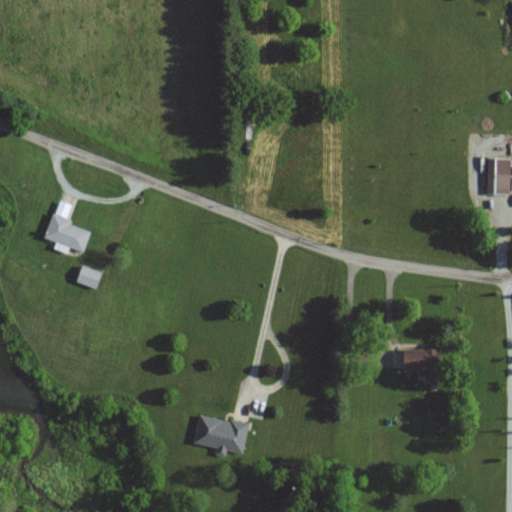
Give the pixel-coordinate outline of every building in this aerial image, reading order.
[(258,125),(258,104),(240,104),(240,125),(258,125)] [(262,127),(307,127),(307,117),(262,117),(262,127)] [(509,194),(509,174),(486,174),(486,194),(509,194)] [(83,253),(90,231),(64,223),(70,205),(56,201),(44,240),(57,244),(56,245),(83,253)] [(100,273),(81,266),(75,282),(95,289),(100,273)] [(402,349),(402,370),(421,370),(421,376),(437,376),(437,349),(402,349)] [(241,455),(247,425),(198,415),(192,446),(225,453),(225,452),(241,455)]
